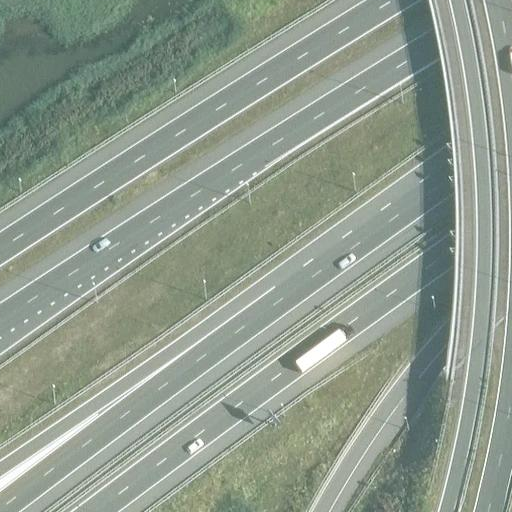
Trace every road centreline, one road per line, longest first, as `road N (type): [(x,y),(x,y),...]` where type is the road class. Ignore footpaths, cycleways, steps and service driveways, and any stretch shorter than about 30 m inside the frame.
road 1 (motorway): [(504,0),(0,321)]
road 2 (motorway): [(445,511),(471,394),(482,263),(475,106),(457,0)]
road 3 (motorway): [(95,511),(511,209)]
road 4 (motorway): [(396,0),(0,250)]
road 5 (motorway): [(0,508),(280,292)]
road 6 (motorway): [(0,470),(280,292)]
road 7 (motorway): [(319,511),(437,339),(511,270)]
road 8 (motorway): [(280,292),(511,125)]
road 9 (motorway): [(489,511),(511,394)]
